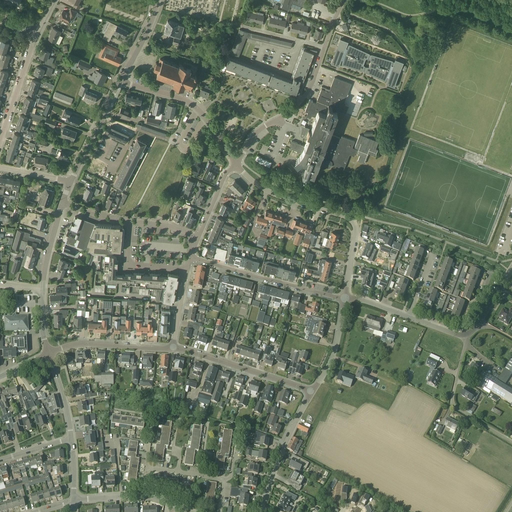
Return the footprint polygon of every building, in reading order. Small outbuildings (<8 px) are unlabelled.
[(69,0),(69,1),(74,3),(73,6),(79,9),(81,6),(77,4),(79,0),(69,0)] [(289,0),(287,6),(282,5),(281,7),(289,10),(291,3),(292,0),(317,0),(325,3),(325,0),(289,0)] [(60,15),(59,17),(60,17),(59,19),(63,21),(63,23),(67,25),(68,22),(71,17),(75,19),(76,16),(81,19),(83,16),(71,9),(69,13),(68,12),(67,13),(65,12),(63,11),(61,15),(60,15)] [(254,22),(256,12),(254,11),(253,13),(248,12),(246,20),(250,21),(251,19),(254,20),(254,21),(254,22)] [(254,22),(255,20),(258,21),(258,22),(262,24),(264,16),(263,16),(263,14),(256,12),(254,22)] [(278,19),(270,17),(268,25),(272,26),(272,25),(276,26),(276,27),(278,19)] [(276,27),(277,26),(280,27),(280,28),(284,29),(286,21),(281,20),(281,18),(278,17),(278,19),(276,27)] [(167,20),(164,32),(175,35),(172,42),(178,44),(177,47),(183,48),(185,42),(180,40),(184,25),(178,23),(167,20)] [(110,26),(106,33),(111,35),(112,32),(120,37),(121,35),(125,37),(126,34),(127,33),(128,32),(127,31),(128,30),(117,25),(111,22),(109,26),(110,26)] [(298,32),(301,23),(297,22),(297,24),(292,23),(290,30),(294,31),(295,30),(298,31),(298,32)] [(298,32),(299,31),(302,32),(302,33),(306,34),(308,27),(303,25),(303,23),(301,23),(298,32)] [(51,34),(48,39),(56,43),(61,32),(53,28),(50,34),(51,34)] [(248,32),(243,30),(240,29),(230,54),(231,54),(238,56),(238,57),(239,57),(246,37),(248,32)] [(316,30),(314,38),(320,40),(322,32),(316,30)] [(248,32),(246,37),(251,38),(251,39),(269,43),(270,38),(248,32)] [(0,43),(0,45),(11,49),(12,47),(9,46),(8,46),(9,43),(8,43),(10,39),(2,36),(0,40),(1,40),(0,43)] [(270,38),(269,43),(291,48),(291,46),(292,46),(292,45),(292,43),(270,38)] [(392,61),(371,54),(371,55),(369,54),(349,44),(349,45),(347,44),(348,42),(339,41),(336,49),(337,49),(336,53),(335,53),(331,63),(339,66),(340,64),(342,64),(341,65),(363,71),(365,71),(364,72),(385,81),(387,81),(386,84),(394,87),(398,77),(397,76),(398,72),(399,73),(403,62),(395,59),(394,62),(392,61)] [(105,43),(99,57),(118,65),(121,58),(116,56),(119,50),(105,43)] [(11,49),(0,45),(0,51),(2,53),(6,54),(7,51),(8,51),(7,52),(10,52),(11,49)] [(42,49),(39,57),(46,59),(45,63),(51,65),(53,58),(48,56),(49,52),(42,49)] [(292,80),(292,81),(272,74),(268,83),(269,83),(272,84),(272,85),(271,85),(271,86),(275,87),(276,86),(279,87),(279,88),(278,88),(282,90),(282,88),(286,89),(285,91),(285,90),(285,91),(298,95),(299,91),(297,90),(299,84),(300,80),(303,81),(304,78),(304,77),(304,78),(303,77),(304,74),(306,74),(307,71),(305,70),(307,67),(308,67),(310,64),(309,64),(308,64),(309,60),(311,61),(312,57),(311,57),(312,53),(316,55),(317,51),(310,49),(309,52),(302,49),(301,51),(302,52),(301,56),(299,56),(298,58),(300,59),(298,63),(297,63),(296,65),(297,66),(295,70),(294,69),(293,72),(294,72),(293,77),(292,80)] [(6,54),(2,53),(0,51),(0,57),(0,58),(12,62),(13,59),(9,58),(10,55),(6,54)] [(0,66),(3,68),(4,65),(7,66),(7,63),(11,64),(12,62),(0,58),(0,57),(0,66)] [(156,62),(153,70),(155,70),(154,75),(164,79),(163,79),(166,81),(167,80),(173,82),(172,84),(176,85),(175,86),(176,86),(176,87),(177,88),(178,88),(179,88),(179,87),(180,87),(183,88),(190,90),(192,87),(193,85),(194,85),(196,83),(197,80),(197,78),(196,77),(196,76),(196,75),(196,74),(195,74),(197,67),(184,62),(183,65),(180,64),(179,66),(162,59),(160,58),(158,63),(156,62)] [(266,82),(270,73),(228,58),(226,64),(224,63),(222,67),(235,72),(235,70),(239,72),(238,73),(242,75),(242,74),(242,73),(246,74),(245,76),(249,77),(248,77),(249,76),(252,77),(252,78),(255,80),(256,79),(255,79),(256,78),(259,79),(259,81),(262,82),(263,81),(266,82)] [(79,59),(77,65),(88,70),(91,64),(79,59)] [(34,74),(42,76),(43,72),(51,75),(53,68),(43,65),(41,68),(36,66),(34,74)] [(0,66),(0,75),(10,79),(10,76),(7,75),(8,72),(2,70),(3,68),(0,66)] [(99,72),(94,81),(102,85),(106,75),(99,72)] [(10,79),(0,75),(0,81),(4,83),(5,81),(9,82),(10,79)] [(352,147),(355,141),(342,136),(341,138),(329,134),(337,113),(335,112),(336,109),(346,113),(349,106),(343,104),(351,83),(334,77),(328,92),(326,92),(327,91),(321,88),(316,103),(312,101),(313,100),(309,99),(305,111),(308,112),(306,116),(311,118),(312,115),(316,117),(310,131),(306,130),(305,134),(309,135),(305,146),(292,141),(290,146),(292,147),(291,149),(303,153),(302,154),(302,155),(302,156),(302,157),(302,158),(303,159),(303,160),(300,164),(291,160),(287,172),(298,176),(302,165),(302,164),(304,162),(306,163),(304,169),(308,170),(307,173),(313,175),(319,159),(325,162),(325,164),(327,166),(330,166),(331,164),(344,169),(349,154),(354,156),(357,149),(352,147)] [(37,88),(38,85),(42,86),(43,84),(39,82),(32,80),(30,86),(37,88)] [(54,85),(45,81),(44,84),(48,86),(47,87),(52,89),(54,85)] [(43,91),(37,88),(30,86),(28,92),(35,95),(37,96),(38,93),(42,93),(43,91)] [(79,93),(84,96),(83,99),(93,103),(97,95),(86,91),(88,88),(82,86),(79,93)] [(201,88),(199,94),(207,97),(209,92),(210,92),(211,89),(205,87),(204,89),(201,88)] [(56,92),(53,98),(71,105),(73,98),(62,94),(56,92)] [(125,99),(125,101),(140,105),(142,98),(127,94),(126,96),(125,96),(124,98),(125,99)] [(24,104),(34,107),(31,106),(33,100),(26,97),(25,100),(24,100),(23,103),(24,103),(24,104)] [(155,118),(161,120),(162,115),(162,114),(160,113),(162,103),(155,101),(153,113),(156,114),(155,118)] [(29,112),(32,113),(34,107),(24,104),(22,110),(29,112)] [(167,104),(165,115),(174,117),(177,106),(167,104)] [(119,114),(129,119),(132,112),(121,108),(119,114)] [(73,112),(70,111),(65,110),(63,117),(66,118),(65,121),(73,124),(74,124),(79,125),(81,119),(72,115),(73,112)] [(20,115),(18,121),(25,124),(27,119),(29,120),(30,118),(27,117),(20,115)] [(146,123),(150,124),(158,126),(160,120),(147,117),(146,123)] [(47,118),(45,123),(54,127),(56,121),(53,120),(47,118)] [(28,125),(25,124),(18,121),(16,127),(23,130),(23,129),(26,130),(28,125)] [(117,138),(121,130),(111,126),(109,129),(107,133),(117,138)] [(61,136),(73,141),(76,131),(64,127),(61,136)] [(130,135),(121,130),(117,138),(126,143),(130,135)] [(18,142),(20,135),(14,133),(12,140),(18,142)] [(122,188),(127,180),(139,155),(141,156),(144,151),(142,150),(146,143),(137,138),(133,146),(131,145),(129,149),(131,150),(114,184),(122,188)] [(38,139),(36,145),(46,148),(47,142),(38,139)] [(18,142),(12,140),(10,146),(16,148),(18,142)] [(16,148),(10,146),(9,149),(8,149),(7,151),(8,152),(8,153),(14,154),(15,151),(17,152),(18,149),(16,148)] [(51,152),(59,155),(58,158),(62,159),(62,157),(67,158),(69,152),(65,151),(66,150),(62,148),(62,149),(58,148),(57,150),(52,148),(51,152)] [(23,158),(14,154),(8,153),(6,159),(12,161),(13,157),(18,159),(17,162),(21,164),(23,158)] [(34,165),(36,165),(36,166),(39,167),(39,166),(44,167),(45,164),(47,164),(48,159),(36,156),(34,165)] [(257,156),(255,160),(269,167),(272,163),(257,156)] [(194,164),(197,165),(195,168),(193,167),(191,171),(194,172),(193,172),(194,173),(194,174),(196,175),(197,174),(200,175),(203,167),(199,165),(201,159),(197,158),(194,164)] [(210,163),(206,172),(209,173),(207,178),(213,181),(216,173),(211,171),(214,164),(210,163)] [(6,178),(4,190),(5,187),(8,187),(11,188),(13,179),(6,178)] [(20,181),(13,179),(11,188),(18,189),(19,187),(20,181)] [(229,196),(230,194),(234,189),(239,194),(244,190),(238,183),(235,180),(230,184),(231,184),(229,186),(228,188),(229,188),(227,190),(227,191),(223,195),(226,198),(229,196)] [(105,183),(101,192),(107,194),(110,185),(108,184),(105,183)] [(187,188),(183,196),(190,198),(193,191),(190,189),(191,187),(185,185),(184,187),(187,188)] [(199,186),(195,195),(199,197),(196,202),(203,204),(206,196),(201,194),(204,188),(199,186)] [(83,197),(89,199),(92,192),(98,194),(100,190),(94,187),(92,190),(87,188),(83,197)] [(38,203),(49,207),(54,191),(44,188),(38,203)] [(241,202),(242,202),(244,197),(237,194),(235,199),(234,199),(232,202),(233,203),(238,205),(240,205),(240,206),(241,202)] [(115,201),(116,198),(109,195),(105,206),(112,209),(113,206),(114,203),(115,201)] [(117,196),(116,198),(115,201),(114,203),(113,206),(118,208),(119,205),(121,198),(117,196)] [(248,196),(240,207),(246,211),(248,208),(250,210),(256,202),(251,199),(248,196)] [(178,200),(175,208),(178,209),(180,205),(182,206),(183,203),(178,200)] [(26,207),(34,209),(35,203),(28,201),(26,207)] [(223,204),(220,212),(226,214),(227,211),(230,212),(230,210),(234,212),(238,205),(233,203),(232,202),(231,202),(229,205),(230,205),(229,206),(223,204)] [(189,210),(185,220),(187,220),(188,220),(187,224),(193,227),(196,219),(191,217),(192,214),(191,213),(192,211),(189,210)] [(258,216),(256,221),(266,225),(270,226),(271,224),(271,223),(274,213),(266,210),(264,218),(258,216)] [(177,211),(174,219),(180,222),(182,217),(183,217),(184,214),(177,211)] [(274,213),(271,223),(284,226),(285,223),(285,224),(287,218),(282,217),(283,216),(278,214),(278,213),(275,212),(275,213),(274,213)] [(75,221),(74,223),(84,226),(86,220),(82,218),(82,217),(77,215),(77,216),(75,216),(73,221),(75,221)] [(243,224),(248,226),(252,219),(246,216),(243,224)] [(47,219),(39,217),(38,223),(32,221),(31,224),(37,226),(37,227),(40,227),(39,229),(44,230),(47,219)] [(215,222),(221,225),(234,231),(236,227),(232,225),(232,226),(222,222),(224,220),(217,217),(215,222)] [(298,227),(302,228),(304,222),(296,220),(293,219),(291,227),(297,230),(298,227)] [(79,239),(76,247),(79,248),(83,250),(85,251),(85,250),(95,254),(95,253),(116,255),(116,250),(121,251),(123,232),(115,231),(114,244),(109,244),(109,237),(91,236),(94,227),(95,223),(88,221),(86,220),(84,226),(81,233),(79,239)] [(213,228),(219,231),(221,231),(222,229),(233,233),(234,231),(221,225),(215,222),(213,228)] [(304,222),(302,228),(305,230),(304,233),(309,234),(312,225),(312,224),(309,223),(309,224),(304,222)] [(71,228),(71,229),(81,233),(84,226),(74,223),(74,224),(72,223),(70,228),(71,228)] [(94,227),(91,236),(109,237),(109,244),(114,244),(115,231),(116,225),(103,224),(102,228),(94,227)] [(246,227),(240,225),(238,232),(243,234),(246,227)] [(259,238),(257,243),(263,245),(267,235),(269,230),(270,227),(267,226),(266,230),(266,229),(265,232),(264,234),(261,233),(259,238)] [(284,229),(277,227),(275,233),(282,236),(284,229)] [(210,233),(217,236),(223,239),(229,242),(230,239),(219,235),(221,231),(219,231),(213,228),(210,233)] [(67,235),(68,236),(79,239),(81,233),(71,229),(70,230),(68,230),(66,235),(67,235)] [(18,230),(16,236),(28,239),(29,236),(30,233),(18,230)] [(337,241),(340,234),(332,232),(330,238),(327,238),(337,241)] [(210,233),(208,239),(214,242),(216,243),(217,240),(221,241),(223,239),(217,236),(210,233)] [(315,246),(316,242),(318,235),(312,233),(311,239),(309,244),(315,246)] [(391,241),(392,239),(379,234),(377,240),(386,243),(385,246),(391,248),(394,242),(391,241)] [(28,239),(16,236),(14,241),(26,245),(28,239)] [(26,253),(32,255),(37,256),(39,250),(42,251),(44,245),(40,243),(41,240),(29,236),(28,239),(26,245),(25,250),(24,253),(26,253)] [(66,243),(76,247),(79,239),(68,236),(66,243)] [(337,241),(327,238),(325,246),(328,247),(329,246),(335,248),(337,241)] [(25,250),(26,245),(14,241),(12,248),(19,250),(20,248),(25,250)] [(227,250),(225,256),(229,256),(228,260),(234,262),(237,251),(236,251),(235,255),(230,253),(233,243),(229,242),(228,247),(227,250)] [(362,257),(370,260),(371,261),(373,257),(372,256),(375,247),(368,244),(362,257)] [(83,250),(79,248),(78,250),(65,246),(62,252),(78,258),(80,252),(82,252),(83,250)] [(221,247),(221,248),(217,247),(216,249),(215,249),(210,246),(210,248),(205,246),(202,253),(207,255),(212,256),(214,257),(225,259),(224,259),(225,256),(227,250),(221,247)] [(382,246),(380,251),(389,255),(391,249),(382,246)] [(12,249),(10,255),(16,257),(18,251),(12,249)] [(415,255),(422,257),(424,251),(417,249),(415,255)] [(390,255),(392,256),(390,260),(395,262),(398,253),(391,250),(390,255)] [(237,251),(234,262),(240,264),(243,252),(242,252),(241,256),(238,255),(239,252),(237,251)] [(312,262),(314,253),(307,251),(304,259),(312,262)] [(32,255),(26,253),(22,264),(33,267),(37,256),(32,255)] [(115,268),(117,268),(118,259),(116,259),(116,255),(110,255),(109,255),(105,254),(104,271),(106,271),(106,284),(117,284),(117,281),(120,281),(121,281),(121,286),(121,291),(125,291),(125,286),(126,286),(126,293),(129,293),(130,285),(139,285),(139,294),(148,294),(149,288),(154,288),(154,290),(153,292),(153,295),(156,295),(156,301),(160,301),(160,298),(162,289),(162,284),(163,275),(159,275),(160,273),(150,273),(150,275),(143,274),(143,272),(134,272),(134,274),(126,273),(126,275),(122,275),(120,274),(117,274),(115,274),(115,268)] [(412,261),(420,263),(422,257),(415,255),(412,261)] [(247,258),(245,265),(251,267),(254,257),(252,256),(251,259),(247,258)] [(319,264),(324,265),(330,267),(331,261),(323,258),(322,260),(320,259),(318,264),(319,264)] [(11,272),(17,273),(21,261),(15,259),(11,272)] [(57,266),(62,268),(60,272),(59,271),(57,276),(63,277),(66,267),(70,268),(71,264),(65,262),(66,261),(60,259),(57,266)] [(444,265),(451,268),(453,262),(446,259),(444,265)] [(264,270),(270,272),(272,265),(271,264),(272,262),(268,261),(267,262),(264,261),(262,268),(265,268),(264,270)] [(418,269),(420,263),(412,261),(410,266),(418,269)] [(291,265),(290,269),(288,276),(294,278),(296,271),(292,270),(293,266),(291,265)] [(330,267),(324,265),(323,269),(319,268),(319,271),(322,272),(328,274),(330,267)] [(441,271),(449,274),(451,268),(444,265),(441,271)] [(418,269),(410,266),(408,272),(416,275),(418,269)] [(328,274),(322,272),(319,271),(308,268),(307,273),(310,274),(311,273),(321,276),(321,278),(326,280),(328,274)] [(362,277),(374,280),(376,272),(372,271),(372,270),(368,269),(368,270),(364,269),(362,277)] [(471,275),(478,278),(481,272),(473,269),(471,275)] [(439,277),(447,280),(449,274),(441,271),(439,277)] [(416,275),(408,272),(406,278),(413,281),(416,275)] [(179,275),(177,275),(168,273),(168,275),(168,276),(163,275),(162,284),(166,284),(162,301),(174,303),(179,275)] [(469,281),(476,284),(478,278),(471,275),(469,281)] [(225,294),(227,288),(227,286),(229,279),(223,277),(221,287),(224,288),(223,292),(220,291),(218,299),(224,300),(225,294)] [(374,280),(362,277),(361,279),(364,279),(362,287),(364,288),(365,288),(366,289),(367,289),(368,289),(369,289),(370,289),(372,289),(374,280)] [(437,283),(445,286),(447,280),(439,277),(437,283)] [(229,279),(227,286),(227,288),(232,290),(233,288),(235,281),(229,279)] [(399,285),(407,288),(409,282),(401,279),(399,285)] [(467,287),(474,290),(476,284),(469,281),(467,287)] [(437,283),(435,289),(442,292),(445,286),(437,283)] [(245,291),(244,293),(250,295),(250,294),(253,294),(255,287),(252,286),(253,285),(247,284),(245,291)] [(397,291),(405,294),(407,288),(399,285),(397,291)] [(56,287),(57,294),(57,295),(66,294),(67,294),(67,293),(68,293),(67,286),(56,287)] [(266,289),(260,287),(258,294),(261,295),(260,299),(262,300),(264,296),(266,289)] [(465,293),(472,296),(474,290),(467,287),(465,293)] [(428,296),(435,298),(438,292),(430,290),(428,296)] [(397,291),(395,297),(402,300),(405,294),(397,291)] [(277,292),(275,299),(275,302),(280,304),(281,301),(283,293),(277,292)] [(465,293),(462,299),(470,302),(472,296),(465,293)] [(67,294),(66,294),(57,295),(57,294),(50,295),(51,302),(60,302),(60,306),(65,306),(64,302),(62,302),(62,294),(65,294),(65,295),(67,295),(67,294)] [(295,304),(293,312),(299,314),(301,305),(298,304),(300,298),(297,297),(297,296),(294,295),(294,296),(293,296),(291,303),(295,304)] [(426,302),(433,304),(435,298),(428,296),(426,302)] [(456,306),(463,309),(465,303),(458,300),(456,306)] [(426,302),(424,308),(431,310),(433,304),(426,302)] [(300,313),(304,314),(305,311),(316,314),(319,305),(313,304),(311,309),(306,307),(306,306),(302,305),(300,313)] [(453,312),(461,314),(463,309),(456,306),(453,312)] [(162,309),(161,313),(159,313),(159,309),(157,336),(165,336),(165,334),(168,335),(169,323),(164,323),(164,321),(169,321),(170,310),(162,309)] [(60,314),(54,314),(54,326),(62,326),(62,317),(67,316),(67,310),(60,310),(60,314)] [(188,316),(195,317),(201,318),(202,316),(195,315),(196,311),(189,310),(188,316)] [(503,310),(498,320),(499,318),(502,319),(501,322),(507,325),(511,317),(511,310),(509,313),(503,310)] [(453,312),(451,317),(449,316),(447,320),(454,323),(456,319),(459,320),(461,314),(453,312)] [(88,330),(94,330),(95,322),(96,322),(96,313),(94,313),(93,322),(88,322),(88,330)] [(4,317),(5,332),(29,331),(28,316),(16,316),(17,316),(15,314),(12,316),(4,317)] [(102,315),(102,323),(101,331),(106,331),(107,325),(111,325),(111,315),(102,315)] [(119,332),(120,324),(120,318),(120,316),(112,315),(112,325),(114,326),(114,331),(119,332)] [(364,327),(374,331),(373,335),(382,337),(380,341),(385,343),(385,342),(391,344),(392,341),(393,341),(396,335),(388,332),(387,334),(383,333),(379,332),(383,321),(367,316),(364,327)] [(73,323),(73,329),(78,329),(78,330),(80,330),(81,329),(82,329),(82,323),(81,323),(82,317),(75,317),(74,323),(73,323)] [(136,333),(141,333),(142,325),(142,319),(134,319),(133,327),(136,327),(136,333)] [(315,327),(314,330),(324,333),(326,327),(323,326),(324,323),(313,320),(311,325),(315,327)] [(197,336),(200,327),(194,326),(193,326),(192,330),(196,330),(195,332),(191,331),(191,332),(185,331),(184,339),(190,340),(191,336),(197,337),(197,336)] [(200,327),(197,336),(200,337),(198,343),(206,345),(207,340),(204,339),(205,334),(202,334),(203,328),(200,327)] [(324,333),(314,330),(313,333),(310,332),(308,338),(319,341),(319,338),(322,338),(324,333)] [(214,339),(211,347),(216,348),(219,341),(220,337),(221,333),(219,332),(219,333),(218,334),(217,336),(216,336),(215,340),(214,339)] [(16,358),(16,353),(27,353),(27,337),(11,338),(11,348),(7,348),(7,350),(3,350),(4,359),(16,358)] [(248,351),(246,358),(252,360),(254,352),(255,349),(257,345),(254,344),(253,348),(251,351),(248,351)] [(234,354),(240,356),(243,349),(237,347),(234,354)] [(266,359),(264,364),(272,367),(274,361),(276,362),(278,356),(279,355),(270,352),(271,350),(266,348),(263,356),(267,357),(266,359)] [(245,350),(243,349),(240,356),(246,358),(248,351),(245,350)] [(294,354),(292,361),(299,363),(300,360),(305,362),(308,355),(298,351),(297,355),(294,354)] [(254,352),(252,360),(258,362),(260,354),(254,352)] [(86,353),(75,354),(76,363),(76,365),(83,364),(83,360),(87,360),(86,353)] [(97,360),(101,361),(101,365),(104,365),(104,361),(105,361),(105,354),(97,353),(97,360)] [(130,355),(121,355),(121,359),(119,359),(118,363),(121,364),(121,365),(129,365),(129,364),(134,364),(134,357),(130,357),(130,355)] [(143,366),(144,366),(144,368),(152,369),(152,363),(153,357),(143,356),(143,366)] [(278,356),(276,362),(279,363),(277,369),(285,371),(287,364),(285,364),(287,359),(278,356)] [(429,358),(426,364),(435,369),(438,362),(429,358)] [(175,369),(182,370),(183,366),(184,361),(184,360),(183,359),(181,359),(181,360),(177,359),(175,365),(175,369)] [(299,363),(292,361),(289,368),(294,369),(295,369),(297,370),(295,375),(300,376),(301,376),(302,376),(302,374),(301,373),(303,369),(301,369),(303,364),(299,363)] [(83,373),(86,373),(85,372),(92,372),(91,366),(91,365),(91,364),(85,364),(85,366),(82,366),(83,373)] [(194,371),(193,374),(196,375),(196,376),(200,377),(201,373),(203,366),(196,364),(194,371)] [(473,364),(468,372),(467,374),(468,375),(471,377),(472,377),(473,375),(474,376),(476,372),(480,374),(482,370),(479,368),(479,367),(473,364)] [(212,396),(217,380),(215,379),(217,371),(215,370),(216,370),(211,368),(211,369),(209,368),(206,379),(205,383),(201,393),(199,392),(197,402),(209,406),(211,401),(212,396)] [(368,372),(360,369),(356,379),(364,382),(371,385),(374,380),(366,377),(368,372)] [(498,381),(491,391),(511,405),(511,406),(511,390),(504,386),(511,374),(505,370),(505,369),(498,381)] [(217,371),(215,379),(217,380),(212,396),(211,401),(217,403),(219,398),(220,395),(223,385),(225,379),(229,380),(230,375),(223,373),(218,371),(217,371)] [(434,371),(428,384),(435,387),(441,375),(434,371)] [(498,381),(484,372),(477,383),(485,388),(485,387),(491,391),(498,381)] [(340,373),(337,382),(342,384),(350,387),(354,378),(345,375),(340,373)] [(101,374),(101,383),(101,385),(114,384),(113,374),(101,374)] [(241,378),(241,379),(237,377),(234,386),(241,388),(244,380),(244,379),(243,378),(241,378)] [(245,395),(249,396),(251,392),(257,394),(260,385),(252,382),(250,388),(248,388),(245,395)] [(85,386),(75,388),(77,397),(87,395),(85,386)] [(270,404),(274,393),(271,392),(272,389),(267,387),(264,396),(263,396),(262,401),(264,402),(264,403),(268,404),(268,403),(270,404)] [(21,396),(21,395),(19,391),(17,392),(16,388),(9,391),(12,398),(18,396),(20,400),(19,400),(21,406),(24,405),(21,396)] [(476,394),(466,388),(462,395),(471,400),(472,401),(475,396),(477,398),(480,393),(477,391),(476,394)] [(12,398),(9,391),(8,390),(7,390),(6,390),(6,391),(5,392),(2,393),(4,397),(1,398),(5,409),(8,408),(6,402),(5,401),(12,398)] [(288,393),(282,392),(279,402),(287,405),(288,400),(289,401),(289,400),(291,401),(292,396),(290,396),(291,394),(288,393)] [(28,393),(21,395),(21,396),(24,405),(27,411),(35,407),(28,393)] [(240,402),(242,397),(242,395),(236,393),(234,400),(240,402)] [(59,402),(58,396),(50,398),(47,399),(49,403),(51,403),(51,404),(59,402)] [(242,397),(240,402),(239,405),(245,407),(248,399),(242,397)] [(78,405),(79,413),(87,412),(86,407),(94,406),(93,400),(85,401),(86,404),(78,405)] [(59,402),(51,404),(52,407),(49,408),(51,416),(57,414),(56,410),(61,409),(59,402)] [(257,403),(254,412),(260,414),(263,405),(257,403)] [(469,403),(466,408),(474,413),(477,407),(469,403)] [(88,419),(80,420),(81,428),(89,427),(88,422),(95,421),(95,415),(87,416),(88,419)] [(120,425),(121,416),(113,415),(111,423),(120,425)] [(267,425),(274,427),(272,433),(278,435),(281,428),(275,426),(278,418),(271,415),(267,425)] [(127,426),(129,417),(121,416),(120,425),(127,426)] [(44,417),(38,419),(40,427),(47,426),(44,417)] [(135,427),(137,418),(129,417),(127,426),(135,427)] [(145,420),(137,418),(135,427),(143,428),(145,420)] [(448,418),(444,425),(456,431),(459,424),(448,418)] [(24,427),(22,421),(16,423),(17,425),(13,426),(16,435),(22,433),(21,428),(24,427)] [(26,423),(27,426),(28,431),(29,431),(30,432),(32,431),(32,430),(35,429),(32,421),(26,423)] [(162,429),(171,430),(172,422),(163,421),(162,429)] [(440,434),(443,427),(436,425),(434,432),(440,434)] [(192,434),(201,435),(202,427),(193,426),(192,434)] [(161,437),(170,438),(171,430),(162,429),(161,437)] [(223,438),(231,439),(232,431),(224,430),(223,438)] [(0,433),(0,434),(2,440),(4,439),(5,444),(12,442),(9,433),(7,434),(6,432),(0,433)] [(98,439),(97,432),(89,433),(89,438),(85,438),(86,446),(88,446),(88,447),(95,446),(94,439),(98,439)] [(269,440),(261,439),(262,434),(256,432),(255,442),(260,443),(260,446),(268,448),(268,447),(269,446),(269,445),(269,444),(268,443),(269,440)] [(191,442),(200,443),(201,435),(192,434),(191,442)] [(161,437),(160,445),(165,446),(168,446),(170,438),(161,437)] [(221,446),(230,447),(231,439),(223,438),(221,446)] [(290,443),(294,445),(293,446),(299,449),(303,442),(300,441),(299,442),(292,438),(290,443)] [(128,449),(137,450),(138,442),(129,441),(128,449)] [(191,442),(190,449),(195,450),(199,451),(200,443),(191,442)] [(297,454),(299,449),(293,446),(294,445),(290,443),(287,449),(297,454)] [(164,454),(165,446),(160,445),(156,444),(155,452),(164,454)] [(221,446),(220,454),(226,454),(225,455),(229,455),(229,453),(230,447),(221,446)] [(131,458),(139,459),(140,456),(136,455),(137,450),(128,449),(127,457),(131,458)] [(194,458),(195,450),(190,449),(187,449),(185,457),(194,458)] [(247,449),(246,456),(251,457),(251,456),(258,457),(258,460),(266,461),(267,453),(259,452),(252,451),(252,450),(247,449)] [(63,452),(55,453),(55,452),(50,454),(51,458),(56,457),(56,461),(64,460),(63,452)] [(89,461),(89,463),(90,464),(98,463),(97,459),(103,458),(103,452),(97,452),(98,455),(89,457),(90,457),(90,459),(89,459),(90,461),(89,461)] [(155,452),(154,461),(163,462),(164,462),(165,460),(163,460),(164,454),(155,452)] [(220,454),(217,453),(216,461),(224,462),(225,455),(226,454),(220,454)] [(309,464),(293,456),(291,460),(292,461),(289,467),(296,470),(295,471),(300,473),(301,470),(301,469),(301,467),(306,470),(309,464)] [(34,459),(36,466),(37,469),(43,467),(42,464),(40,457),(34,459)] [(185,457),(184,465),(193,466),(194,458),(185,457)] [(130,465),(138,467),(139,459),(131,458),(130,465)] [(224,462),(216,461),(215,469),(223,471),(224,462)] [(25,470),(23,462),(17,464),(19,471),(20,474),(26,472),(25,470)] [(19,471),(17,464),(11,466),(13,473),(16,472),(17,475),(20,474),(19,471)] [(128,473),(137,475),(138,467),(130,465),(128,473)] [(52,466),(46,467),(47,471),(53,470),(53,472),(57,471),(57,475),(63,475),(62,467),(56,468),(52,468),(52,466)] [(249,466),(248,473),(244,472),(243,475),(251,476),(252,474),(258,475),(259,467),(249,466)] [(5,468),(0,469),(0,470),(3,480),(8,478),(5,468)] [(49,476),(47,469),(44,470),(46,475),(40,477),(40,479),(49,476)] [(103,473),(100,473),(95,473),(96,476),(91,476),(92,488),(100,487),(99,481),(103,481),(103,477),(103,473)] [(128,473),(127,481),(136,483),(137,475),(128,473)] [(304,479),(292,473),(288,480),(291,482),(290,483),(294,485),(292,488),(300,491),(302,487),(300,486),(304,480),(304,479)] [(103,483),(106,483),(106,487),(114,487),(114,476),(103,477),(103,481),(103,483)] [(243,486),(243,490),(248,490),(250,491),(251,487),(256,488),(257,480),(252,480),(252,477),(249,476),(248,482),(244,482),(243,486)] [(161,487),(162,478),(154,477),(153,486),(161,487)] [(169,488),(170,479),(162,478),(161,487),(169,488)] [(178,484),(178,481),(170,479),(169,488),(177,489),(178,484)] [(14,486),(12,481),(9,482),(10,484),(5,486),(6,489),(7,488),(14,486)] [(207,490),(215,492),(216,483),(208,482),(207,490)] [(186,485),(178,484),(177,489),(176,492),(184,494),(186,485)] [(194,486),(186,485),(184,494),(192,495),(194,486)] [(56,497),(54,490),(51,491),(50,488),(47,489),(48,491),(50,499),(56,497)] [(54,490),(56,497),(62,496),(60,488),(54,490)] [(243,490),(237,489),(231,488),(230,497),(236,498),(236,497),(240,497),(239,506),(247,507),(248,497),(247,497),(248,490),(243,490)] [(205,498),(214,500),(215,492),(207,490),(205,498)] [(36,495),(30,496),(32,504),(38,502),(36,495)] [(363,495),(358,504),(363,507),(368,498),(363,495)] [(291,500),(284,496),(277,508),(285,511),(291,500)] [(19,508),(25,506),(23,498),(17,500),(19,508)] [(205,498),(204,506),(213,508),(214,500),(205,498)]
